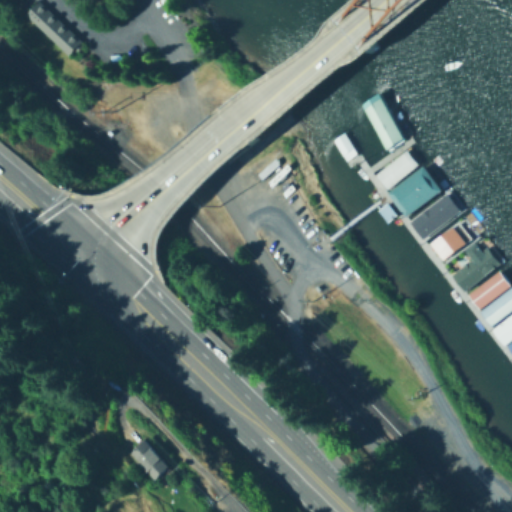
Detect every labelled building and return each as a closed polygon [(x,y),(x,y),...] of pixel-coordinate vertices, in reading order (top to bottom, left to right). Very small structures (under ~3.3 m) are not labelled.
[(41,0),(86,41),(72,56),(28,14),(41,0)] [(401,140),(368,93),(351,105),(384,151),(401,140)] [(365,167),(382,155),(345,105),(328,117),(365,167)] [(372,174),(401,215),(436,190),(407,149),(372,174)] [(472,251),(448,218),(423,235),(447,268),(472,251)] [(511,288),(497,266),(497,265),(486,250),(451,274),(511,362),(511,288)] [(176,466),(159,481),(133,454),(151,438),(176,466)]
